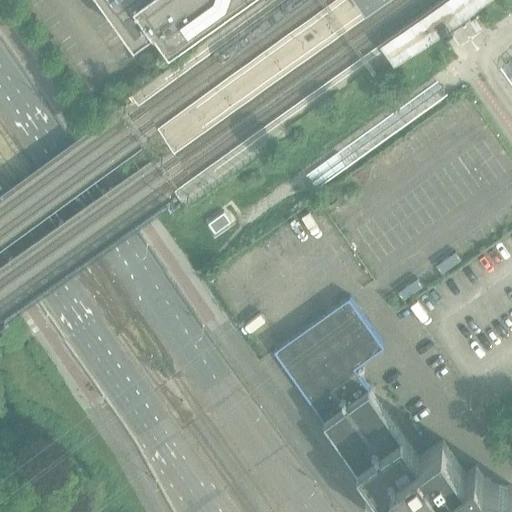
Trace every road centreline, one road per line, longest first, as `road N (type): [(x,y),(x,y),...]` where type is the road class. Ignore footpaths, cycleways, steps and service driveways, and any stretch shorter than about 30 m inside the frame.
road 1 (secondary): [(315,511),(0,72)]
road 2 (secondary): [(0,216),(214,511)]
